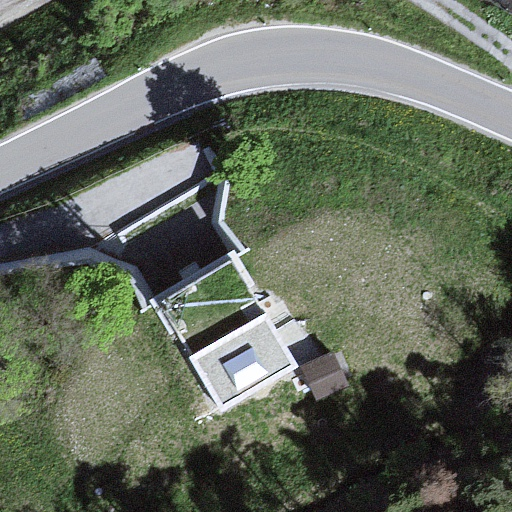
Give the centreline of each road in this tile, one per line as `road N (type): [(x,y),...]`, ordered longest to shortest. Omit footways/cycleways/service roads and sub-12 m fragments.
road 1 (tertiary): [(511,119),(400,75),(270,56),(209,72),(0,172)]
road 2 (track): [(511,58),(428,0),(19,0),(0,13)]
